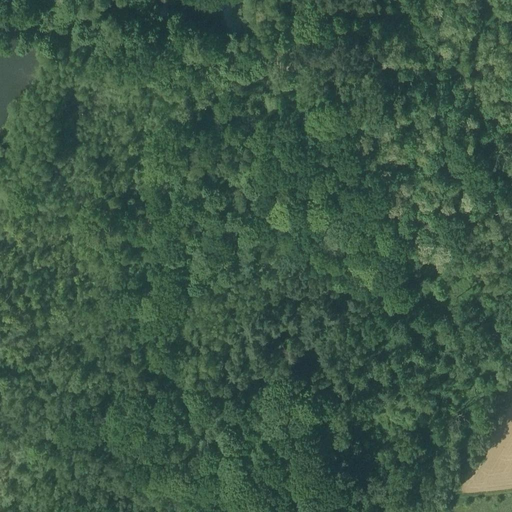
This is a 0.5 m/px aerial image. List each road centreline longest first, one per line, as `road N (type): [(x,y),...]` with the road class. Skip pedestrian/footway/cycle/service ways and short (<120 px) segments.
road 1 (track): [(185,44),(436,114),(474,134),(511,179)]
road 2 (track): [(511,491),(356,508)]
